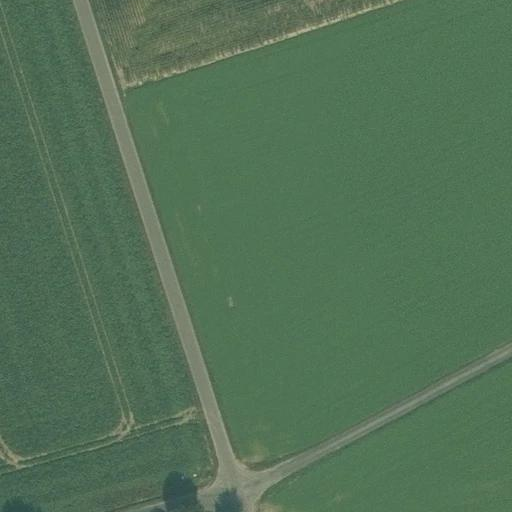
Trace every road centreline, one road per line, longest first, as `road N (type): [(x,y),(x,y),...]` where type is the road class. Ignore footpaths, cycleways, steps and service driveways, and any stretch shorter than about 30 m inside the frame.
road 1 (unclassified): [(81,0),(240,497)]
road 2 (unclassified): [(511,353),(240,497)]
